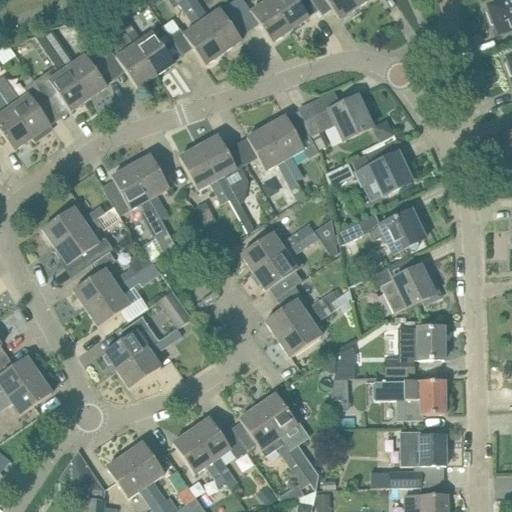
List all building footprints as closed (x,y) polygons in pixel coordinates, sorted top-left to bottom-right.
[(182,37),(193,52),(204,68),(223,56),(183,0),(174,0),(181,9),(194,28),(182,37)] [(207,20),(193,1),(192,0),(183,0),(223,56),(241,43),(219,11),(207,20)] [(250,14),(260,29),(272,45),(290,33),(267,0),(257,0),(261,6),(250,14)] [(267,0),(290,33),(308,20),(318,13),(308,0),(267,0)] [(350,0),(308,0),(318,13),(321,18),(331,11),(339,22),(357,9),(350,0)] [(350,0),(357,9),(370,0),(350,0)] [(511,32),(511,0),(509,0),(487,8),(488,11),(485,12),(490,26),(494,25),(498,36),(511,31),(511,32)] [(127,23),(120,28),(155,78),(174,66),(173,64),(182,58),(169,38),(162,28),(152,35),(152,34),(140,42),(127,23)] [(120,28),(113,33),(127,52),(115,60),(125,74),(126,75),(137,91),(155,78),(120,28)] [(55,69),(34,84),(46,101),(49,106),(59,99),(69,114),(88,102),(53,51),(43,36),(42,36),(35,39),(55,69)] [(60,47),(53,51),(88,102),(106,89),(99,79),(109,72),(87,40),(76,48),(83,58),(73,66),(60,47)] [(3,78),(0,79),(0,95),(31,141),(34,145),(35,144),(45,137),(42,133),(50,128),(36,108),(46,101),(34,84),(24,91),(28,96),(20,102),(3,78)] [(0,134),(2,137),(11,151),(13,153),(31,141),(0,95),(0,109),(3,114),(0,115),(0,134)] [(308,108),(298,113),(303,124),(309,136),(311,138),(319,134),(323,132),(335,127),(343,144),(372,130),(357,99),(338,108),(313,119),(308,108)] [(285,119),(265,130),(295,183),(302,179),(291,159),(303,152),(298,142),(309,136),(303,124),(298,113),(285,120),(285,119)] [(265,130),(246,140),(256,158),(257,160),(264,174),(277,167),(296,203),(304,199),(295,183),(265,130)] [(511,133),(502,135),(508,179),(511,178),(511,133)] [(217,138),(198,149),(228,202),(235,198),(224,178),(236,172),(217,138)] [(228,202),(198,149),(178,160),(197,193),(209,186),(220,206),(228,202)] [(382,198),(411,184),(397,155),(356,175),(362,188),(363,187),(370,203),(381,197),(382,198)] [(168,191),(159,175),(150,158),(130,168),(160,222),(167,218),(156,198),(168,191)] [(354,178),(347,165),(326,176),(329,190),(354,178)] [(166,233),(160,222),(130,168),(111,179),(129,213),(142,206),(146,213),(139,217),(152,241),(166,233)] [(247,219),(239,205),(232,209),(239,223),(247,219)] [(41,231),(54,250),(85,228),(104,215),(100,208),(81,221),(73,210),(41,231)] [(113,209),(104,215),(109,222),(117,216),(113,209)] [(412,216),(410,212),(367,233),(372,244),(383,238),(392,257),(407,249),(408,250),(408,251),(409,251),(410,252),(411,252),(412,252),(413,252),(414,251),(415,251),(416,250),(416,249),(417,248),(417,246),(416,245),(424,241),(418,228),(423,226),(418,214),(412,216)] [(363,237),(357,224),(336,234),(339,248),(363,237)] [(257,245),(240,257),(253,275),(303,240),(313,233),(308,227),(298,234),(279,246),(272,235),(257,245)] [(85,228),(54,250),(66,268),(79,259),(86,269),(102,258),(109,253),(111,252),(103,241),(97,245),(90,235),(85,228)] [(176,250),(166,233),(152,241),(162,258),(176,250)] [(254,276),(251,278),(257,287),(260,285),(265,293),(268,291),(282,282),(288,278),(297,272),(297,271),(302,267),(295,256),(308,247),(318,240),(313,233),(303,240),(253,275),(254,276)] [(116,263),(109,253),(102,258),(109,267),(116,263)] [(72,293),(85,311),(135,277),(152,264),(147,258),(130,270),(112,283),(104,271),(72,293)] [(97,329),(114,318),(129,308),(121,296),(139,284),(141,288),(160,276),(152,264),(135,277),(85,311),(97,329)] [(430,277),(425,280),(420,268),(395,280),(390,269),(369,280),(375,293),(380,291),(393,317),(422,303),(424,307),(441,299),(430,277)] [(264,323),(277,342),(346,294),(340,297),(336,290),(322,300),(304,313),(296,301),(264,323)] [(346,294),(277,342),(289,360),(321,338),(313,327),(332,314),(350,302),(348,293),(346,294)] [(172,294),(158,303),(178,331),(191,322),(172,294)] [(116,373),(159,343),(158,343),(147,327),(148,327),(147,326),(146,326),(142,320),(143,320),(143,319),(119,335),(120,336),(124,341),(103,354),(105,357),(103,358),(108,366),(110,365),(116,373)] [(406,330),(398,331),(398,332),(398,342),(398,362),(413,361),(413,363),(417,362),(423,362),(443,362),(443,330),(423,330),(417,330),(406,330)] [(151,358),(171,345),(181,338),(177,331),(159,344),(159,343),(116,373),(128,391),(160,370),(151,358)] [(337,356),(334,382),(346,381),(351,381),(350,349),(337,356)] [(26,359),(9,370),(0,376),(0,388),(2,392),(0,393),(0,404),(39,377),(26,359)] [(413,361),(385,362),(385,378),(413,377),(413,361)] [(39,377),(0,404),(0,413),(12,406),(20,417),(51,396),(39,377)] [(348,412),(346,381),(334,382),(329,413),(348,412)] [(395,402),(396,423),(422,422),(421,417),(445,417),(444,383),(419,383),(373,384),(373,385),(372,385),(373,402),(374,401),(374,403),(395,402)] [(299,424),(296,426),(275,396),(257,409),(309,485),(315,492),(317,478),(296,448),(309,439),(299,424)] [(257,409),(239,421),(240,424),(257,448),(260,453),(265,459),(276,451),(291,472),(287,474),(295,486),(299,492),(309,485),(257,409)] [(209,420),(190,433),(225,483),(230,489),(235,485),(230,477),(218,460),(230,452),(221,438),(209,420)] [(190,433),(172,446),(183,462),(194,477),(206,469),(218,488),(225,483),(190,433)] [(400,437),(384,436),(383,454),(399,455),(400,437)] [(402,451),(411,451),(411,469),(445,468),(445,438),(418,439),(402,439),(402,451)] [(142,445),(124,457),(161,511),(203,511),(195,499),(178,511),(169,498),(164,502),(152,484),(164,476),(154,461),(142,445)] [(89,490),(88,502),(86,511),(101,511),(103,502),(104,493),(78,453),(70,464),(89,490)] [(0,473),(8,464),(9,463),(0,455),(0,473)] [(161,511),(124,457),(105,470),(117,486),(127,501),(139,493),(151,511),(150,511),(161,511)] [(420,474),(389,474),(389,481),(375,482),(375,489),(377,489),(377,491),(397,490),(397,489),(419,489),(420,474)] [(265,481),(273,493),(281,488),(272,475),(265,481)] [(328,511),(328,495),(316,496),(316,511),(328,511)] [(404,498),(404,510),(404,511),(446,511),(446,497),(420,498),(404,498)]
